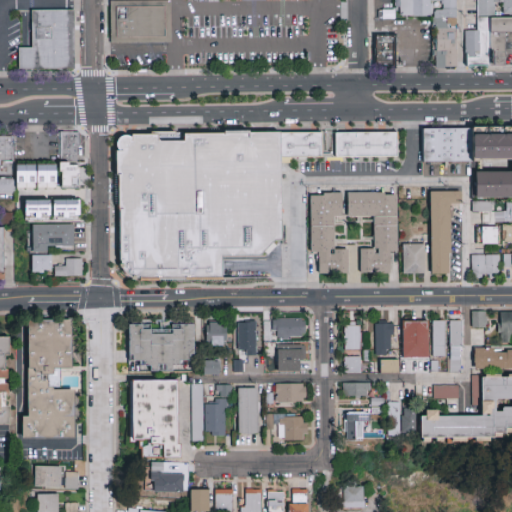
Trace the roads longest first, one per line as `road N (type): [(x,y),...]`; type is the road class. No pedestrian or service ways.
road 1 (secondary): [(511,296),(167,299)]
road 2 (residential): [(100,267),(92,0)]
road 3 (residential): [(103,511),(100,300)]
road 4 (primary): [(98,115),(290,112)]
road 5 (residential): [(324,467),(322,298)]
road 6 (primary): [(511,80),(359,82)]
road 7 (residential): [(466,378),(323,380)]
road 8 (primary): [(317,82),(182,85)]
road 9 (primary): [(359,111),(483,109)]
road 10 (residential): [(324,467),(201,468)]
